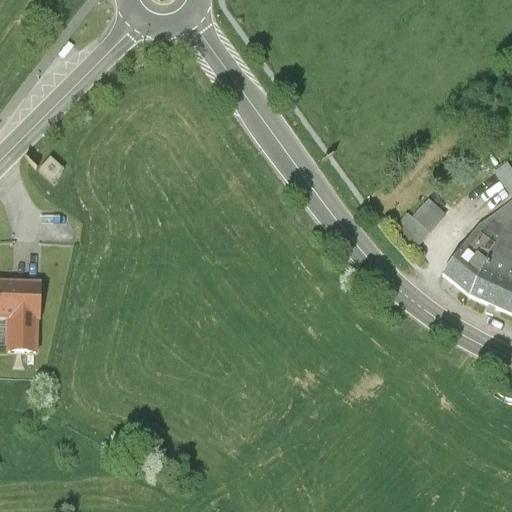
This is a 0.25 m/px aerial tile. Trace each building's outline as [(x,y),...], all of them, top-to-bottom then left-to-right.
[(49,159),(37,171),(50,183),(62,170),(49,159)] [(491,173),(509,197),(511,195),(511,173),(505,163),(491,173)] [(399,234),(416,250),(444,219),(426,203),(399,234)] [(511,317),(511,203),(478,230),(443,279),(469,299),(511,317)] [(35,319),(41,319),(42,292),(0,290),(0,322),(10,322),(9,352),(34,353),(35,319)]
